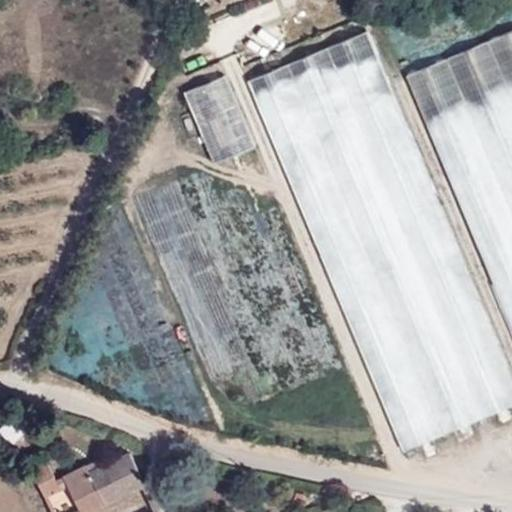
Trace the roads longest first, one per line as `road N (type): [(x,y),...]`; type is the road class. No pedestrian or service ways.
road 1 (unclassified): [(511,502),(406,487),(4,393)]
road 2 (residential): [(4,393),(172,0)]
